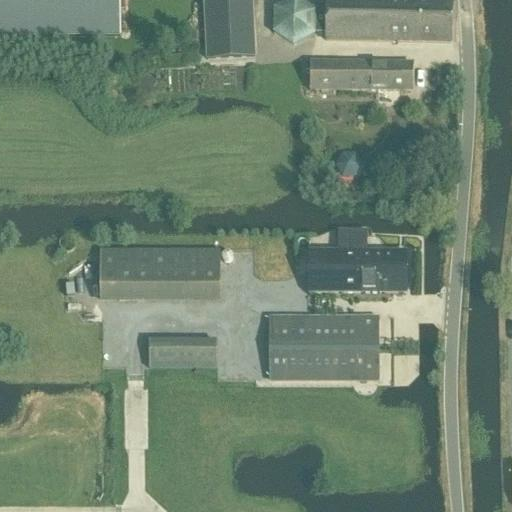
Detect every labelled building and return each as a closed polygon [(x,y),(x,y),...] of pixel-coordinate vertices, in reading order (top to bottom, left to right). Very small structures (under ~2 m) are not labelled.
[(0,0),(0,39),(84,39),(120,39),(120,0),(0,0)] [(203,0),(207,63),(255,61),(252,0),(203,0)] [(316,38),(316,12),(296,0),(295,0),(273,11),(273,36),(293,49),(316,38)] [(316,14),(316,36),(326,36),(326,43),(411,45),(450,46),(452,2),(451,2),(400,1),(386,1),(334,0),(327,0),(327,1),(327,15),(316,14)] [(411,93),(412,65),(310,63),(310,92),(411,93)] [(406,254),(367,254),(367,234),(339,235),(339,254),(310,254),(310,297),(406,297),(406,254)] [(100,302),(220,302),(220,254),(100,254),(100,302)] [(270,383),(378,383),(378,321),(270,321),(270,383)] [(217,345),(195,345),(195,371),(199,371),(217,371),(217,345)]
